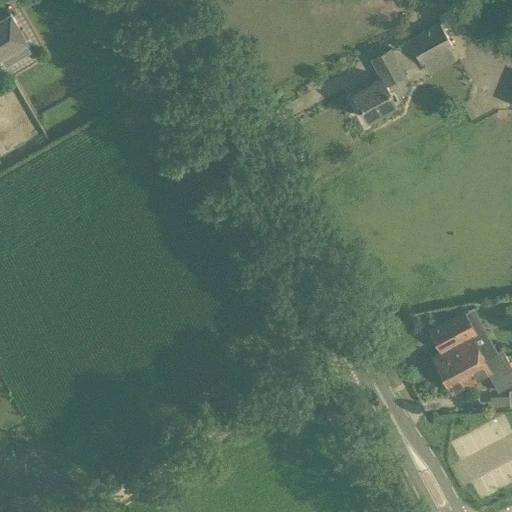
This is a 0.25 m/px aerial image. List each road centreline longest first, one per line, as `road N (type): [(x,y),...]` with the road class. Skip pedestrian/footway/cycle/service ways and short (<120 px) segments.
road 1 (secondary): [(348,357),(164,0)]
road 2 (track): [(95,511),(311,380)]
road 3 (secondary): [(439,511),(348,357)]
